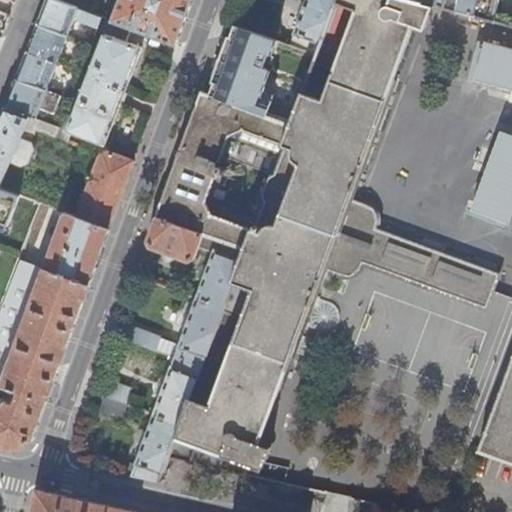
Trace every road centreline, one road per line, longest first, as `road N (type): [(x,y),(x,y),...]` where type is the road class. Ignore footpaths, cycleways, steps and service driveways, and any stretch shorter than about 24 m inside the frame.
road 1 (residential): [(210,0),(42,477)]
road 2 (residential): [(42,477),(207,511)]
